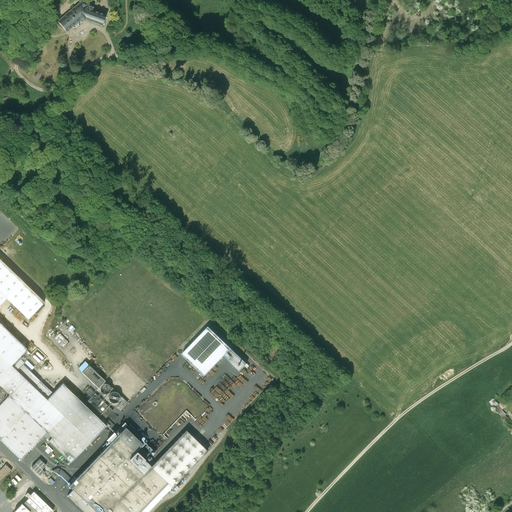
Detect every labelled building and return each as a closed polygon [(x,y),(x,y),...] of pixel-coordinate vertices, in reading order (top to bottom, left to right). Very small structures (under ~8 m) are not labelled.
[(99,27),(103,16),(90,11),(91,8),(87,7),(88,5),(78,0),(53,23),(62,34),(69,28),(73,29),(77,26),(76,22),(78,22),(80,21),(99,27)] [(0,439),(20,459),(34,445),(47,432),(52,437),(47,441),(70,462),(91,440),(107,424),(62,382),(57,387),(54,384),(50,389),(19,359),(29,350),(3,325),(6,322),(0,316),(0,306),(7,299),(28,319),(45,302),(0,259),(0,439)] [(208,323),(178,355),(184,361),(200,376),(230,344),(208,323)] [(72,332),(76,328),(73,324),(68,329),(72,332)] [(56,337),(66,347),(70,343),(60,333),(56,337)] [(75,357),(80,353),(72,344),(67,349),(75,357)] [(36,354),(34,356),(41,362),(46,357),(38,349),(34,352),(36,354)] [(86,362),(79,369),(89,380),(97,387),(106,379),(86,362)] [(124,365),(122,367),(128,373),(131,370),(124,365)] [(129,402),(106,379),(97,387),(120,410),(129,402)] [(511,389),(508,385),(502,389),(507,394),(511,389)] [(105,419),(107,417),(114,409),(91,388),(82,397),(105,419)] [(501,416),(504,413),(501,409),(506,405),(503,401),(498,404),(493,398),(488,403),(501,416)] [(126,425),(117,435),(135,452),(144,443),(126,425)] [(117,435),(70,485),(74,489),(98,511),(149,511),(207,452),(198,443),(185,431),(151,467),(135,452),(117,435)] [(44,444),(41,446),(52,457),(55,454),(44,444)] [(0,482),(12,471),(6,465),(0,470),(0,482)] [(21,494),(26,499),(34,491),(29,486),(21,494)] [(98,511),(74,489),(67,495),(85,511),(98,511)] [(50,511),(53,510),(34,491),(13,511),(39,511),(41,510),(42,511),(50,511)]
